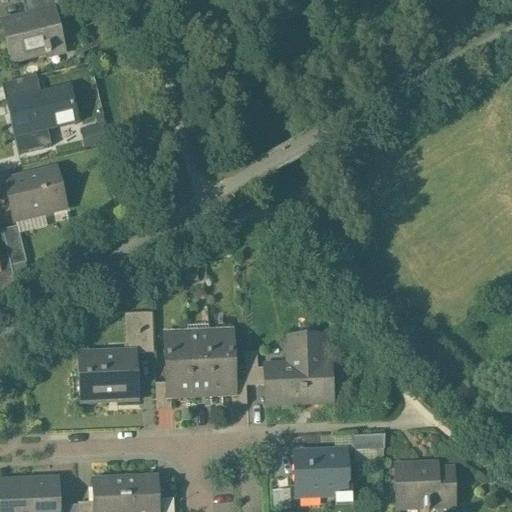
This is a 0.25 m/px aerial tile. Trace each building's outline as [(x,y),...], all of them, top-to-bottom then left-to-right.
[(20,0),(24,16),(51,8),(52,11),(65,8),(62,0),(20,0)] [(24,16),(0,22),(10,63),(49,53),(47,48),(60,44),(52,11),(51,8),(24,16)] [(77,65),(48,72),(51,87),(81,80),(77,65)] [(55,90),(12,102),(21,140),(64,129),(55,90)] [(54,170),(3,183),(14,222),(63,209),(54,170)] [(16,227),(0,230),(0,231),(8,267),(25,263),(16,227)] [(123,314),(124,354),(134,354),(151,354),(150,313),(123,314)] [(230,336),(163,338),(165,383),(165,395),(169,395),(228,393),(232,393),(232,380),(230,336)] [(287,368),(263,368),(264,386),(265,405),(320,403),(319,368),(322,368),(321,337),(286,338),(287,368)] [(264,386),(263,368),(255,369),(254,353),(242,353),(243,379),(244,386),(264,386)] [(124,354),(77,356),(77,377),(84,377),(85,401),(135,400),(134,354),(124,354)] [(243,379),(232,380),(232,393),(228,393),(229,406),(244,405),(244,386),(243,379)] [(165,395),(165,383),(152,383),(153,409),(169,408),(169,395),(165,395)] [(383,435),(350,436),(350,452),(384,451),(383,435)] [(339,453),(292,454),(293,497),(340,496),(339,453)] [(434,465),(393,466),(394,510),(452,508),(451,470),(434,470),(434,465)] [(155,480),(123,481),(123,511),(155,511),(155,501),(155,480)] [(55,481),(0,482),(0,511),(55,511),(55,507),(55,481)] [(123,511),(123,481),(90,481),(91,503),(91,511),(123,511)] [(155,501),(155,511),(171,511),(172,500),(155,501)] [(75,504),(75,506),(75,511),(91,511),(91,503),(75,504)]
